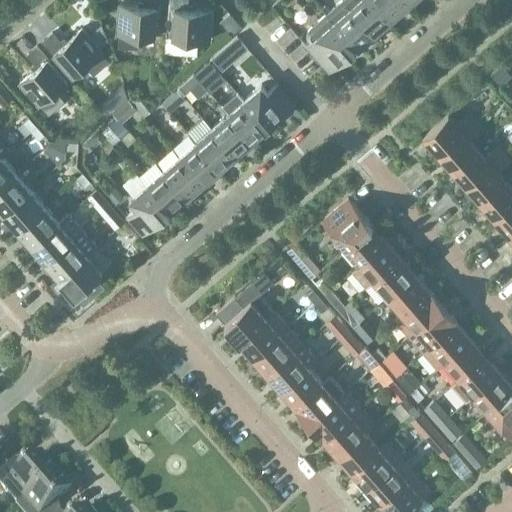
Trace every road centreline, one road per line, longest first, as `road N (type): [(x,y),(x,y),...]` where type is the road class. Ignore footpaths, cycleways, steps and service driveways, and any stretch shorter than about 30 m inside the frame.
road 1 (residential): [(511,331),(324,116)]
road 2 (residential): [(164,317),(146,279),(324,116)]
road 3 (residential): [(324,511),(164,317)]
road 4 (residential): [(324,116),(452,0)]
road 5 (residential): [(129,511),(19,388)]
